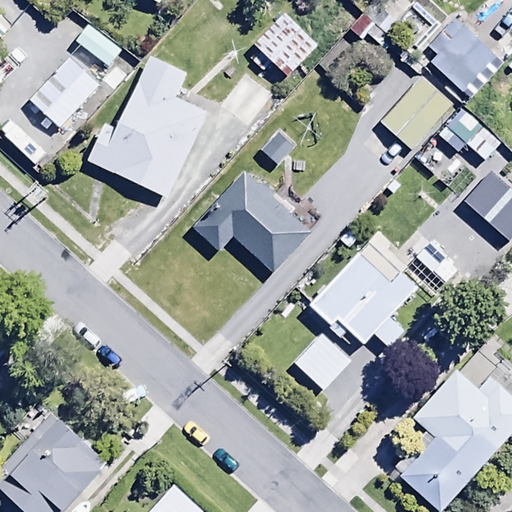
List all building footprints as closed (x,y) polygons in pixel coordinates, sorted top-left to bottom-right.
[(313,51),(280,18),(250,48),(283,81),(313,51)] [(493,60),(452,22),(425,50),(434,59),(426,67),(459,97),(493,60)] [(103,129),(86,165),(166,202),(205,118),(175,103),(187,78),(150,61),(116,135),(103,129)] [(98,91),(69,62),(29,103),(58,132),(98,91)] [(451,107),(420,81),(379,128),(410,155),(451,107)] [(498,147),(456,115),(435,142),(456,159),(464,149),(484,165),(498,147)] [(292,152),(276,137),(258,156),(274,171),(292,152)] [(310,236),(241,178),(192,235),(218,257),(229,243),(272,280),(310,236)] [(414,291),(367,247),(307,312),(341,343),(346,336),(360,349),(371,338),(386,352),(403,334),(387,320),(414,291)] [(350,366),(320,337),(291,368),(321,396),(350,366)] [(429,511),(443,511),(511,435),(511,405),(488,384),(476,398),(451,376),(409,423),(433,444),(398,483),(429,511)] [(77,446),(47,420),(0,474),(0,504),(9,511),(68,511),(100,475),(73,452),(77,446)]
